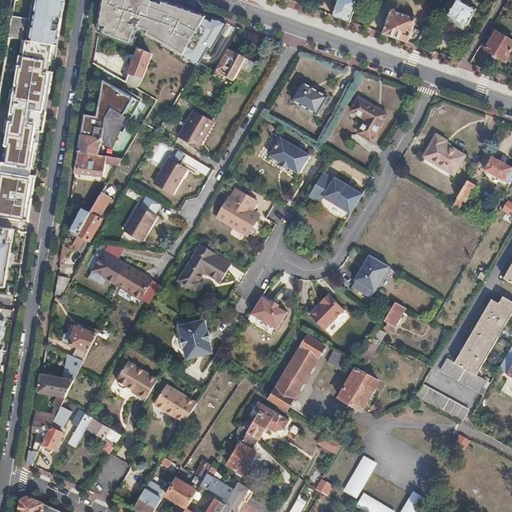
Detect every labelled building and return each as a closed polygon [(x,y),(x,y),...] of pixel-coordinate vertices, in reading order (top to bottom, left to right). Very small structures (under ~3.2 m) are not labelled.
[(9,37),(48,43),(49,36),(57,31),(60,31),(62,19),(59,15),(60,0),(33,0),(31,15),(13,11),(9,37)] [(101,0),(95,35),(122,44),(130,24),(138,27),(148,2),(148,0),(101,0)] [(355,0),(336,0),(331,15),(349,22),(357,0),(355,0)] [(455,0),(447,14),(448,15),(465,25),(466,25),(476,9),(460,0),(455,0)] [(460,0),(476,9),(480,1),(478,0),(460,0)] [(199,16),(160,1),(158,5),(148,31),(186,46),(199,16)] [(148,31),(158,5),(148,2),(138,27),(148,31)] [(390,10),(382,33),(414,45),(421,32),(413,29),(412,32),(409,31),(414,18),(390,10)] [(465,25),(448,15),(445,19),(462,30),(465,25)] [(223,25),(199,16),(186,46),(201,53),(205,44),(212,46),(223,25)] [(480,45),(504,60),(511,46),(511,40),(490,28),(480,45)] [(48,43),(58,45),(59,38),(49,36),(48,43)] [(58,49),(0,38),(0,213),(27,219),(58,49)] [(229,48),(222,62),(233,69),(231,73),(236,76),(241,67),(246,58),(229,48)] [(149,56),(134,50),(123,75),(138,81),(149,56)] [(246,58),(241,67),(250,72),(255,63),(246,58)] [(216,72),(215,75),(221,79),(223,74),(234,80),(236,76),(231,73),(233,69),(222,62),(216,72)] [(221,79),(215,75),(212,79),(229,89),(234,80),(223,74),(221,79)] [(303,82),(291,100),(316,115),(327,97),(303,82)] [(138,107),(100,86),(93,116),(84,114),(81,133),(101,137),(114,139),(138,107)] [(360,96),(353,107),(368,117),(359,131),(372,139),(388,114),(360,96)] [(194,113),(178,140),(197,151),(213,124),(194,113)] [(78,150),(97,154),(97,152),(99,152),(99,151),(101,137),(98,136),(90,135),(81,133),(78,150)] [(424,156),(452,172),(463,153),(446,143),(448,141),(437,135),(424,156)] [(280,138),(267,159),(278,166),(277,168),(284,172),(286,170),(296,176),(309,156),(280,138)] [(78,150),(75,171),(103,176),(106,155),(102,154),(97,154),(78,150)] [(463,153),(452,172),(455,174),(466,154),(463,153)] [(123,158),(110,156),(109,163),(119,165),(123,158)] [(511,167),(493,156),(485,169),(509,183),(511,178),(511,167)] [(168,162),(153,187),(170,197),(184,172),(168,162)] [(321,176),(307,198),(319,205),(322,200),(349,216),(361,196),(351,191),(350,193),(342,188),(343,186),(334,180),(332,182),(321,176)] [(468,180),(453,205),(459,208),(461,205),(465,198),(467,199),(475,184),(468,180)] [(493,186),(476,214),(488,221),(506,190),(498,185),(496,188),(493,186)] [(229,196),(216,217),(248,236),(258,219),(250,214),(252,210),(258,201),(236,188),(230,197),(229,196)] [(76,237),(72,243),(78,246),(85,236),(90,239),(102,217),(100,216),(109,201),(111,202),(114,197),(103,191),(94,206),(91,211),(77,235),(76,237)] [(91,211),(94,206),(82,201),(79,206),(81,207),(91,211)] [(77,235),(91,211),(81,207),(71,229),(73,230),(71,233),(77,235)] [(279,208),(268,213),(275,225),(285,219),(279,208)] [(136,211),(122,236),(137,245),(151,220),(136,211)] [(0,276),(11,279),(13,266),(19,235),(19,230),(21,221),(16,221),(0,217),(0,276)] [(232,261),(200,242),(178,280),(195,290),(201,281),(198,280),(202,274),(208,273),(210,274),(210,275),(220,281),(232,261)] [(63,243),(60,259),(63,260),(70,247),(63,243)] [(390,267),(369,255),(355,280),(356,280),(352,287),(370,297),(372,293),(374,291),(375,292),(390,267)] [(125,265),(115,283),(140,298),(151,281),(125,265)] [(57,275),(55,291),(61,293),(68,277),(57,275)] [(441,370),(483,395),(490,383),(476,375),(502,332),(511,314),(511,302),(496,293),(471,335),(455,362),(447,358),(441,370)] [(318,308),(311,315),(325,330),(345,311),(329,295),(321,302),(322,304),(318,308)] [(256,305),(252,313),(277,328),(287,311),(278,306),(279,304),(272,299),(271,301),(262,296),(256,305)] [(396,302),(385,320),(389,322),(386,326),(392,330),(406,307),(396,302)] [(205,319),(178,326),(181,339),(180,339),(182,348),(184,348),(187,360),(213,354),(210,342),(212,341),(209,332),(208,332),(205,319)] [(79,358),(83,360),(99,330),(89,327),(88,329),(75,324),(73,331),(66,332),(64,338),(67,342),(73,345),(71,353),(79,358)] [(379,329),(375,336),(382,340),(386,332),(379,329)] [(308,336),(271,398),(287,408),(292,400),(325,346),(308,336)] [(511,345),(510,350),(498,369),(511,376),(511,345)] [(46,412),(56,414),(78,369),(83,360),(79,358),(71,353),(69,353),(64,376),(42,372),(39,391),(55,394),(46,412)] [(343,353),(341,356),(337,363),(344,367),(344,366),(350,369),(355,360),(343,353)] [(129,385),(135,389),(141,393),(140,395),(147,400),(160,379),(130,361),(119,379),(121,381),(120,382),(121,385),(126,388),(128,387),(129,385)] [(339,397),(362,410),(363,409),(378,381),(363,372),(358,369),(356,368),(339,397)] [(156,404),(186,422),(198,402),(168,383),(156,404)] [(423,384),(415,397),(460,421),(462,422),(469,410),(443,395),(423,384)] [(241,426),(248,430),(259,438),(266,426),(274,431),(283,428),(288,419),(257,400),(253,407),(259,411),(255,417),(249,413),(241,426)] [(35,410),(34,418),(52,423),(56,414),(46,412),(35,410)] [(78,426),(71,439),(74,441),(84,426),(104,438),(105,437),(116,444),(121,435),(86,413),(84,417),(78,426)] [(78,426),(84,417),(77,413),(72,422),(78,426)] [(52,423),(34,418),(32,429),(38,431),(28,455),(27,462),(32,465),(43,441),(51,425),(52,423)] [(51,425),(43,441),(46,443),(44,447),(50,451),(53,447),(55,448),(63,432),(51,425)] [(259,438),(248,430),(228,463),(244,473),(257,452),(253,449),(260,438),(259,438)] [(331,438),(323,433),(317,442),(326,447),(331,438)] [(461,435),(455,446),(464,451),(470,440),(461,435)] [(331,438),(326,447),(336,454),(342,444),(331,438)] [(359,498),(378,462),(365,454),(345,490),(359,498)] [(165,457),(161,463),(168,467),(172,461),(165,457)] [(207,472),(212,475),(216,469),(211,466),(207,472)] [(200,484),(208,488),(215,477),(212,475),(207,472),(203,480),(200,484)] [(208,488),(217,494),(224,483),(215,477),(208,488)] [(167,495),(177,501),(187,484),(177,478),(167,495)] [(316,488),(322,492),(328,496),(334,486),(321,479),(316,488)] [(150,480),(139,498),(134,506),(141,510),(140,511),(153,511),(162,498),(159,496),(164,488),(150,480)] [(194,511),(186,507),(183,511),(236,511),(250,489),(239,482),(234,489),(227,500),(217,494),(206,511),(194,511)] [(227,500),(234,489),(224,483),(217,494),(227,500)] [(177,501),(186,507),(196,490),(187,484),(177,501)] [(419,511),(428,498),(414,490),(401,511),(419,511)] [(278,511),(281,508),(253,491),(246,502),(263,511),(278,511)] [(397,511),(398,509),(364,494),(359,504),(376,511),(397,511)] [(20,499),(17,511),(64,511),(28,496),(20,499)] [(295,500),(288,511),(297,511),(302,504),(295,500)] [(336,500),(332,508),(339,511),(345,511),(348,507),(336,500)]
